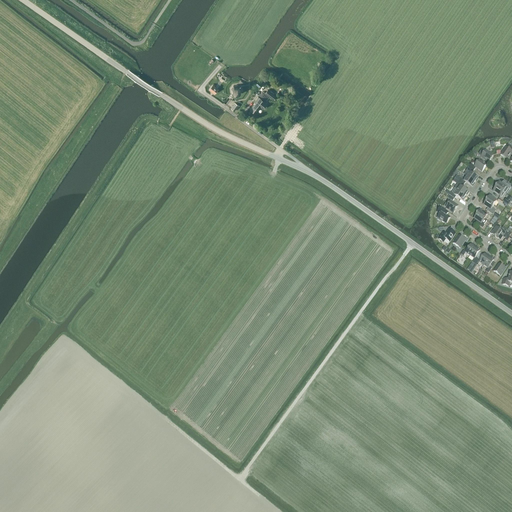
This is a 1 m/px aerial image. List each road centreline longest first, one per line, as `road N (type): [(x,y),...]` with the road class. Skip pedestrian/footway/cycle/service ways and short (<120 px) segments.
road 1 (unclassified): [(511,313),(318,177),(222,133),(22,0)]
road 2 (track): [(239,479),(413,243)]
road 3 (residential): [(511,175),(496,169),(461,221),(511,258)]
